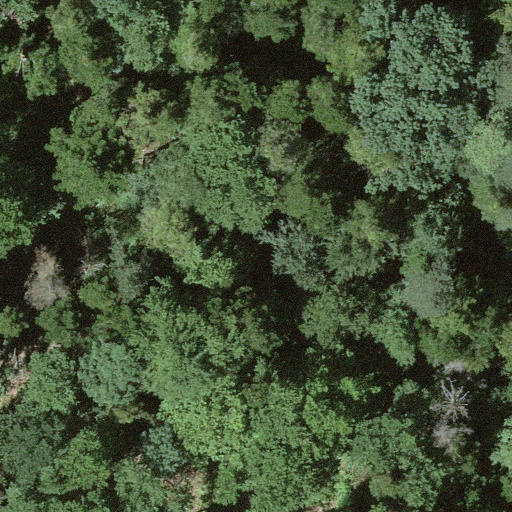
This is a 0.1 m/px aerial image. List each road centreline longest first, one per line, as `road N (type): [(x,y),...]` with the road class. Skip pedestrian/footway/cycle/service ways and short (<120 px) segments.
road 1 (track): [(147,0),(0,135)]
road 2 (track): [(449,76),(491,234),(511,256)]
